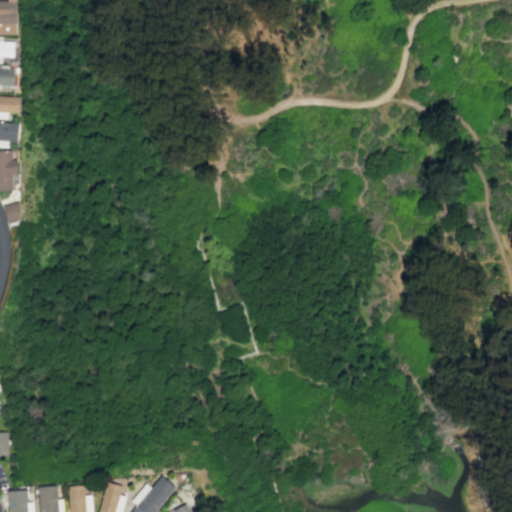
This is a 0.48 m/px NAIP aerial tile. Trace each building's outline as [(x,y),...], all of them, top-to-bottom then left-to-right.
[(15,1),(15,22),(13,22),(13,33),(0,33),(0,0),(6,0),(7,1),(15,1)] [(0,34),(1,35),(1,39),(13,40),(13,56),(0,56),(0,34)] [(0,63),(8,64),(8,68),(13,68),(12,85),(0,84),(0,63)] [(0,95),(18,96),(17,112),(0,111),(0,95)] [(0,121),(17,122),(16,141),(0,140),(0,121)] [(0,149),(11,149),(11,159),(15,159),(15,174),(11,174),(11,190),(0,190),(0,149)] [(1,205),(17,201),(17,218),(6,222),(1,205)] [(160,476),(173,487),(151,511),(128,511),(134,505),(129,500),(144,482),(150,487),(160,476)] [(96,511),(105,481),(120,485),(117,494),(125,496),(120,511),(96,511)] [(37,511),(36,486),(55,485),(56,499),(62,498),(63,511),(37,511)] [(68,511),(66,486),(82,485),(83,495),(90,494),(91,511),(68,511)] [(6,511),(5,490),(25,489),(26,511),(6,511)] [(189,511),(184,502),(164,511),(189,511)]
